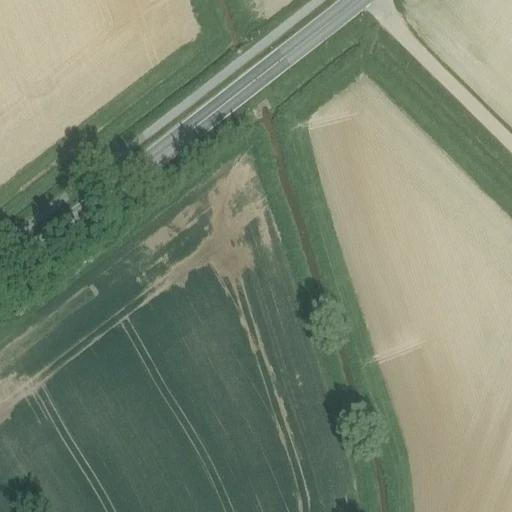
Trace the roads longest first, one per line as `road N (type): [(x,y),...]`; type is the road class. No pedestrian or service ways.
road 1 (secondary): [(363,0),(0,278)]
road 2 (track): [(371,0),(511,145)]
